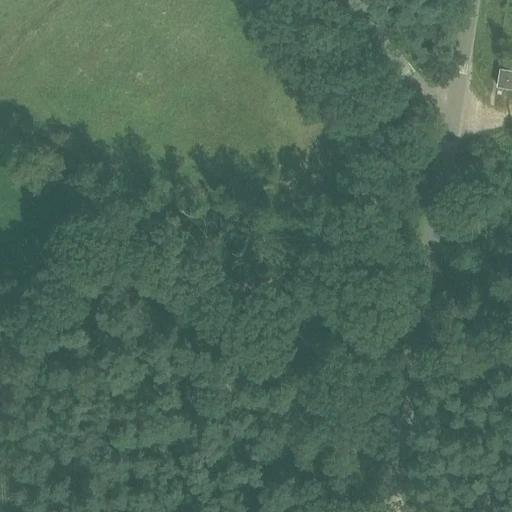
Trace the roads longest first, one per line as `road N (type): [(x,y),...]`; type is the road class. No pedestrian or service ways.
road 1 (unclassified): [(386,511),(451,100)]
road 2 (track): [(299,183),(329,144),(359,132),(446,132)]
road 3 (unclassified): [(451,100),(362,0)]
